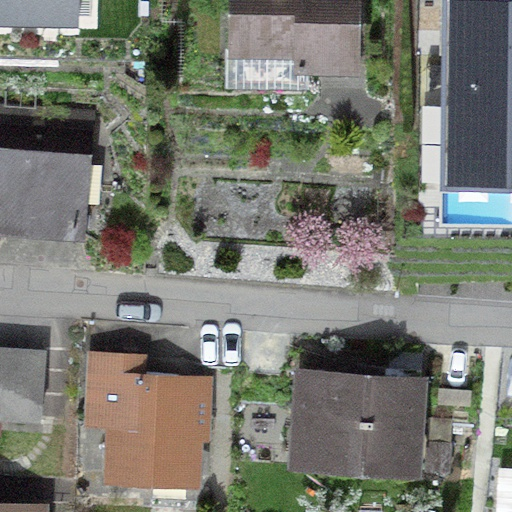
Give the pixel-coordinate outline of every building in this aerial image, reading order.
[(0,0),(0,22),(67,24),(67,0),(0,0)] [(354,0),(215,0),(212,66),(352,72),(354,0)] [(511,0),(498,0),(500,107),(511,107),(511,0)] [(78,128),(0,123),(0,226),(72,230),(78,128)] [(0,348),(0,417),(33,419),(36,350),(9,349),(0,348)] [(96,478),(196,481),(200,375),(140,373),(141,354),(82,352),(79,423),(97,424),(96,478)] [(289,366),(285,461),(414,467),(418,372),(289,366)] [(37,511),(38,499),(0,497),(0,511),(37,511)]
